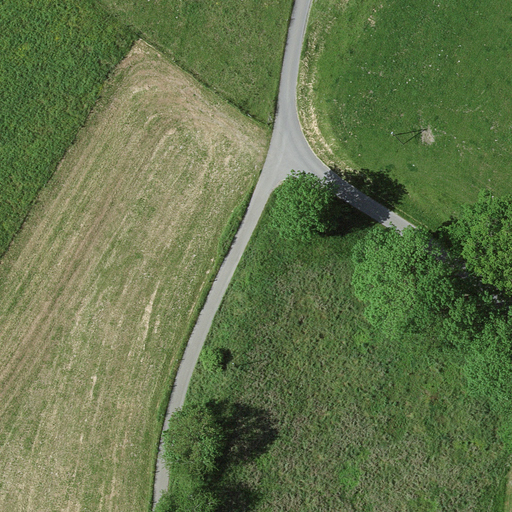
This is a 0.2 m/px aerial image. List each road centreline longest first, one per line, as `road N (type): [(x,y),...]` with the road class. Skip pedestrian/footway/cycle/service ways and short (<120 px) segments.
road 1 (unclassified): [(278,153),(191,353),(158,511)]
road 2 (unclassified): [(278,153),(414,235),(511,309)]
road 3 (unclassified): [(302,0),(278,153)]
